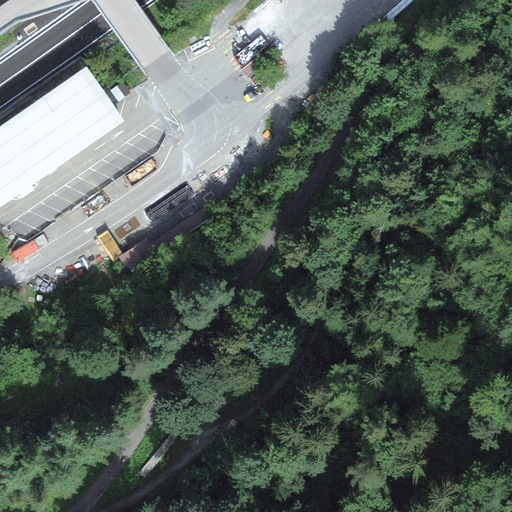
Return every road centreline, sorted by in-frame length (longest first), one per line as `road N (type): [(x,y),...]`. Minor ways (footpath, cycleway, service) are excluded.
road 1 (unclassified): [(80,511),(448,0)]
road 2 (track): [(118,511),(235,420),(323,319)]
road 3 (trunk): [(119,0),(0,83)]
